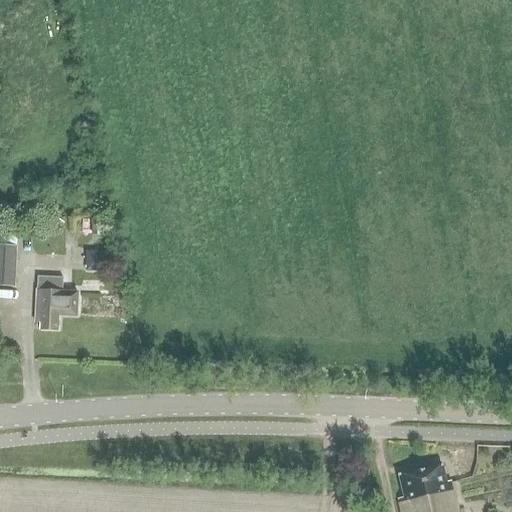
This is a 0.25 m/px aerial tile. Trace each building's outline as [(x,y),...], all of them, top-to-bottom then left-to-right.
[(104,236),(102,215),(90,216),(91,236),(104,236)] [(44,222),(46,230),(59,227),(57,219),(44,222)] [(0,245),(0,285),(13,286),(15,246),(0,245)] [(101,270),(101,254),(88,254),(88,270),(101,270)] [(76,293),(61,292),(62,278),(36,277),(34,322),(39,323),(38,330),(56,331),(57,316),(75,317),(76,293)] [(397,500),(399,511),(456,511),(449,482),(444,483),(440,467),(398,477),(403,499),(397,500)]
